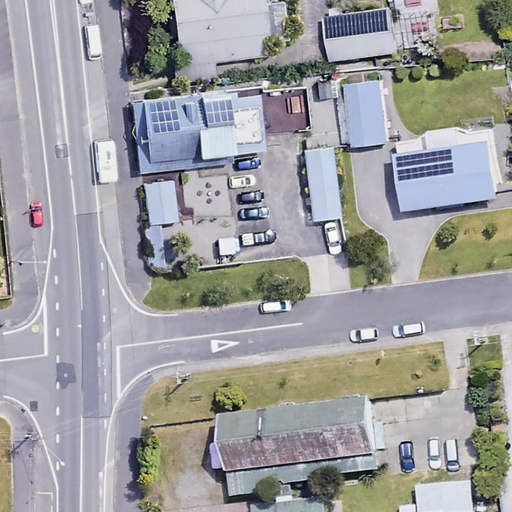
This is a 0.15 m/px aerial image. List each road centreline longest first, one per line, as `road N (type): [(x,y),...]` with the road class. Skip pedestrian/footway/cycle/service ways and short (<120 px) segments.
road 1 (residential): [(79,351),(511,296)]
road 2 (trunk): [(50,0),(79,351)]
road 3 (trunk): [(79,351),(79,511)]
